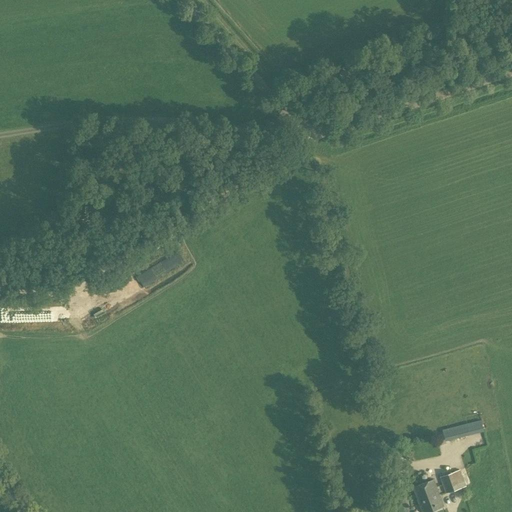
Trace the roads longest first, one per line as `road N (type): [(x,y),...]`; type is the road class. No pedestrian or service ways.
road 1 (track): [(311,131),(303,146),(74,285),(0,292)]
road 2 (unclassified): [(324,132),(511,72)]
road 3 (unclassified): [(324,132),(291,120),(186,0)]
